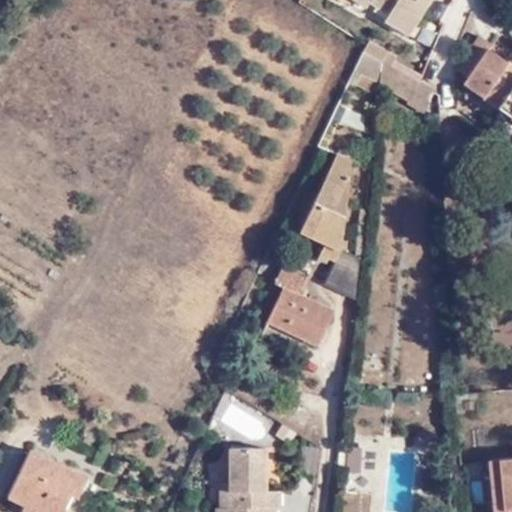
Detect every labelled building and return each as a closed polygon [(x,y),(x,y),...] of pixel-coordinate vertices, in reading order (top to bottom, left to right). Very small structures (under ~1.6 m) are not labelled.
[(357,0),(387,17),(383,24),(406,38),(429,0),(357,0)] [(369,34),(362,44),(377,53),(389,61),(396,51),(369,34)] [(466,80),(495,100),(511,72),(511,57),(479,37),(460,65),(471,72),(466,80)] [(377,53),(362,44),(348,76),(354,80),(360,68),(375,76),(377,53)] [(389,61),(377,53),(375,76),(375,79),(422,108),(434,87),(430,84),(389,61)] [(511,72),(495,100),(511,111),(511,72)] [(345,110),(340,124),(362,133),(368,118),(345,110)] [(353,294),(357,255),(337,247),(347,156),(333,149),(296,229),(319,239),(317,245),(326,248),(323,255),(330,257),(321,278),(353,294)] [(326,248),(317,245),(312,256),(321,259),(323,255),(326,248)] [(306,273),(282,261),(272,281),(280,285),(265,316),(315,341),(330,307),(298,292),(306,273)] [(221,504),(274,505),(279,505),(279,488),(265,488),(266,443),(230,443),(230,479),(221,479),(221,504)] [(90,481),(33,452),(12,497),(27,505),(23,511),(64,511),(71,498),(79,502),(90,481)] [(511,511),(511,456),(493,459),(498,509),(489,510),(488,511),(511,511)] [(498,509),(493,459),(482,460),(489,510),(498,509)] [(221,504),(216,503),(215,511),(274,511),(274,505),(221,504)]
